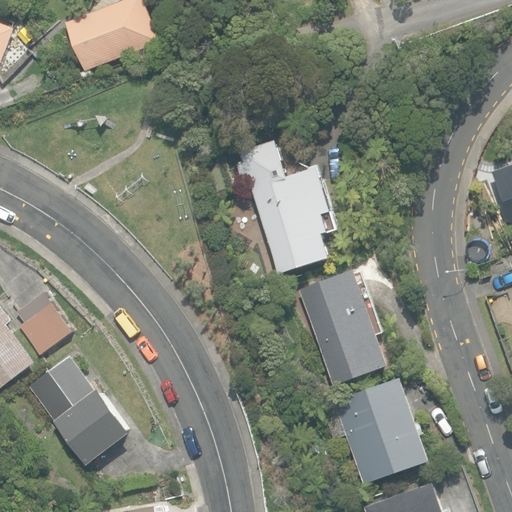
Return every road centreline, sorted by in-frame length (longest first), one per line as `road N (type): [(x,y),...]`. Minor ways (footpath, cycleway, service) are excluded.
road 1 (residential): [(511,60),(456,140),(434,219),(436,270),(460,358),(511,501)]
road 2 (residential): [(230,511),(200,402),(162,321),(103,260),(0,188)]
